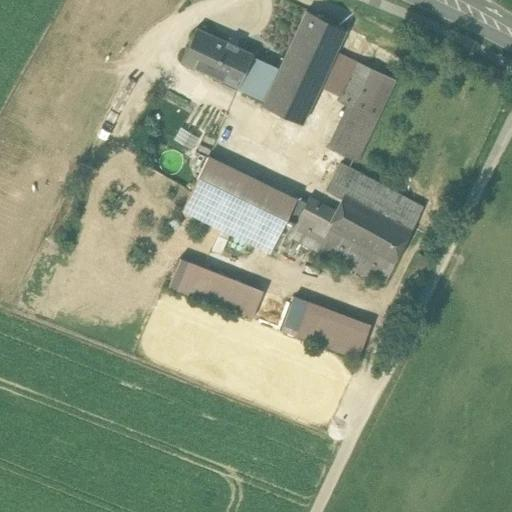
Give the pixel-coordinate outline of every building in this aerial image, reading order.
[(265,100),(262,106),(302,124),(319,87),(336,51),(346,29),(306,11),(279,69),(272,86),(265,100)] [(196,28),(181,61),(197,68),(212,35),(196,28)] [(253,54),(212,35),(197,68),(238,87),(244,73),(272,86),(279,69),(252,56),(253,54)] [(357,62),(336,51),(319,87),(340,97),(357,62)] [(395,79),(357,62),(340,97),(338,101),(347,105),(377,120),(395,79)] [(272,86),(244,73),(238,87),(265,100),(272,86)] [(377,120),(347,105),(327,147),(357,162),(377,120)] [(296,198),(208,155),(183,209),(271,251),(287,218),(296,198)] [(423,207),(341,163),(326,190),(342,199),(346,190),(414,226),(423,207)] [(414,226),(346,190),(342,199),(335,211),(309,196),(306,202),(298,217),(393,267),(414,226)] [(296,198),(287,218),(296,222),(298,217),(306,202),(296,198)] [(393,267),(298,217),(296,222),(289,235),(384,285),(393,267)] [(315,282),(317,274),(315,265),(310,258),(303,254),(295,252),(287,254),(280,259),(275,266),(273,274),(275,282),(280,289),(287,294),(295,296),(304,294),(311,289),(315,282)] [(264,290),(191,262),(180,291),(252,319),(264,290)] [(372,327),(311,303),(298,336),(360,360),(372,327)]
